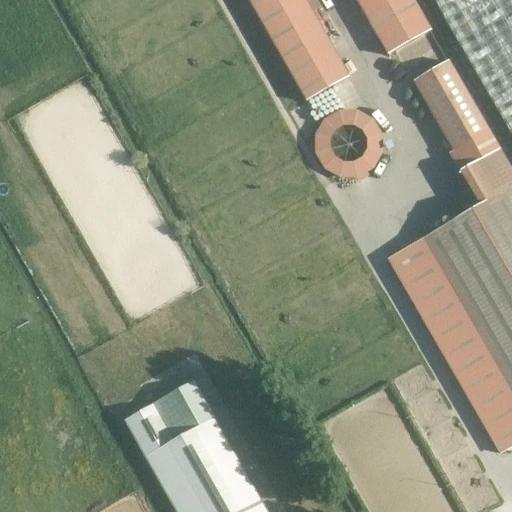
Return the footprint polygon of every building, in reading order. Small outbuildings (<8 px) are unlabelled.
[(303,0),(247,0),(306,103),(348,79),(303,0)] [(430,33),(411,0),(355,0),(387,57),(430,33)] [(511,0),(432,0),(511,140),(511,0)] [(448,63),(413,84),(454,153),(488,133),(448,63)] [(381,175),(381,112),(319,111),(318,175),(381,175)] [(460,174),(480,209),(511,190),(511,173),(499,151),(460,174)] [(511,190),(480,209),(389,261),(501,455),(511,448),(511,190)] [(214,417),(193,381),(152,405),(172,441),(214,417)] [(173,511),(266,511),(213,419),(173,444),(172,441),(152,405),(122,422),(173,511)]
